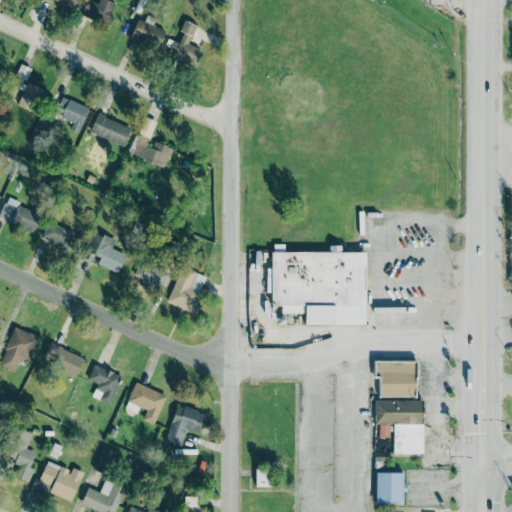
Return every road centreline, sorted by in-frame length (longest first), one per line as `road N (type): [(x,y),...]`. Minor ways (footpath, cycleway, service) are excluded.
road 1 (secondary): [(485,511),(485,0)]
road 2 (residential): [(231,511),(231,0)]
road 3 (residential): [(0,269),(232,368),(387,345),(484,348)]
road 4 (residential): [(0,23),(232,131)]
